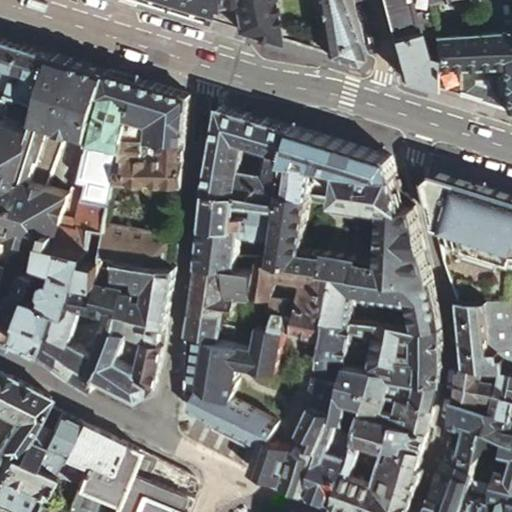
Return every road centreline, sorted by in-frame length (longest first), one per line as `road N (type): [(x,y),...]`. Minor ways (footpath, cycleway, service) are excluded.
road 1 (tertiary): [(389,112),(241,77),(0,1)]
road 2 (tertiary): [(511,150),(389,112)]
